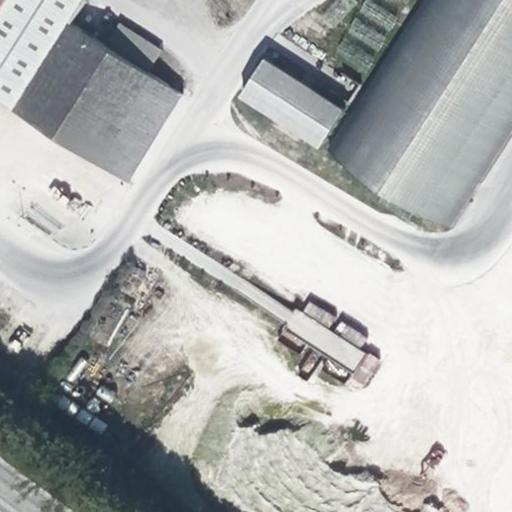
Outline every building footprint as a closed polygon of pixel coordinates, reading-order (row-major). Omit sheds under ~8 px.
[(0,0),(0,98),(129,181),(184,94),(72,23),(86,0),(0,0)] [(387,4),(380,0),(337,0),(328,14),(366,38),(387,4)] [(511,130),(511,0),(424,0),(329,150),(450,227),(511,130)] [(346,108),(266,57),(242,96),(321,147),(346,108)] [(303,313),(330,326),(335,314),(308,301),(303,313)] [(284,327),(367,380),(380,360),(360,347),(367,337),(344,322),(336,334),(296,308),(284,327)]
